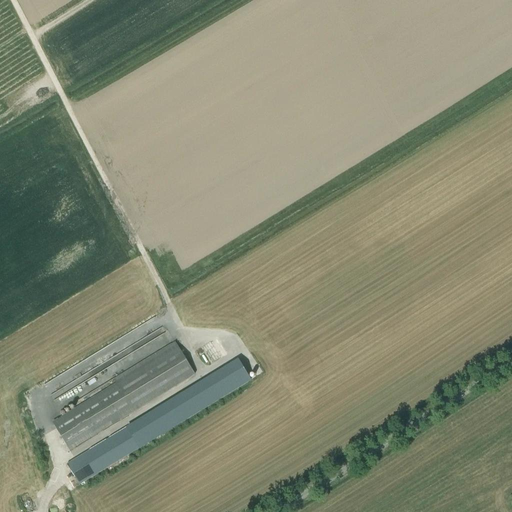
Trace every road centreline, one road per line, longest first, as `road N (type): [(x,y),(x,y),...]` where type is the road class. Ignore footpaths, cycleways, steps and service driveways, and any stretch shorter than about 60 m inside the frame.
road 1 (track): [(169,307),(11,0)]
road 2 (unclassified): [(277,511),(511,360)]
